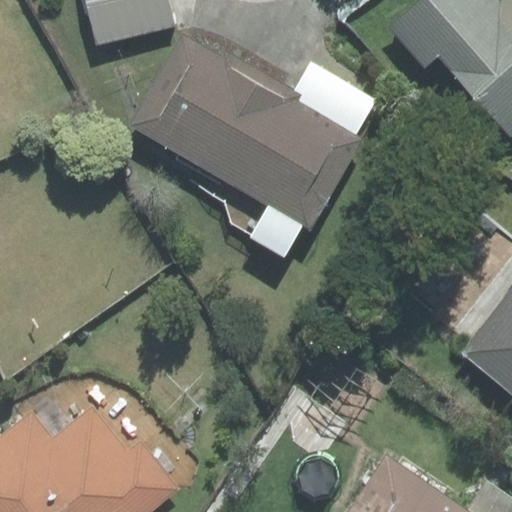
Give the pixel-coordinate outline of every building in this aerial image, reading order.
[(176,0),(94,0),(104,42),(182,25),(176,0)] [(449,53),(511,120),(511,0),(424,0),(397,25),(435,66),(449,53)] [(232,55),(190,32),(139,123),(324,225),(375,134),(307,97),(311,91),(235,49),(232,55)] [(459,330),(508,257),(459,224),(410,297),(459,330)] [(511,291),(466,351),(511,386),(511,291)] [(384,375),(334,343),(274,436),(323,468),(384,375)] [(39,411),(0,442),(0,511),(156,511),(186,488),(147,441),(136,450),(99,406),(61,437),(39,411)] [(511,511),(511,480),(485,464),(463,501),(373,446),(331,511),(511,511)]
